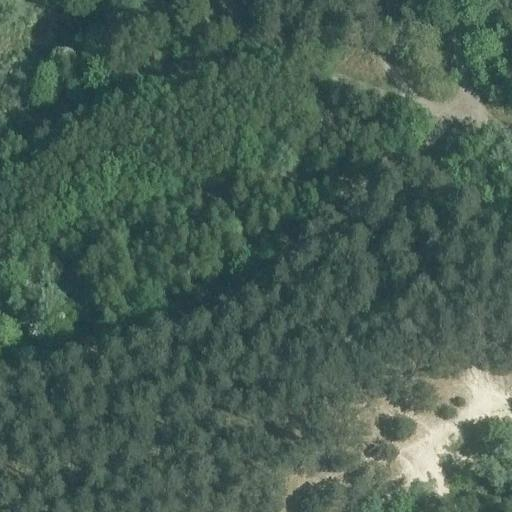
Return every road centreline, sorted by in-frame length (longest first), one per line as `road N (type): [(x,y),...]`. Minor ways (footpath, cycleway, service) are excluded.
road 1 (track): [(453,0),(461,114),(258,58),(153,84),(0,161)]
road 2 (unknown): [(461,114),(351,206),(183,327),(0,387)]
